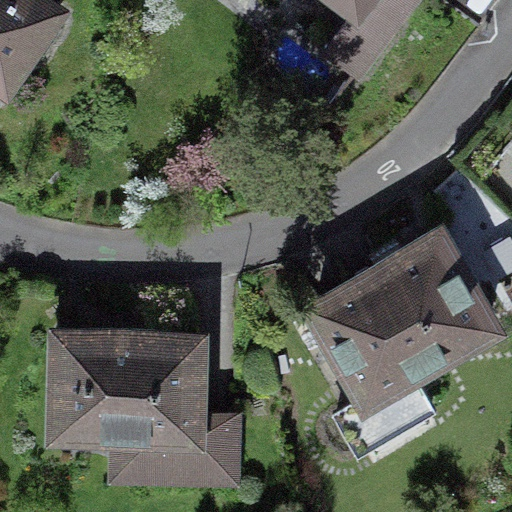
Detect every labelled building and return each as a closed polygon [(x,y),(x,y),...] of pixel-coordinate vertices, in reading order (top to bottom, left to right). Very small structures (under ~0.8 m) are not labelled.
[(0,0),(0,83),(5,87),(59,8),(46,0),(0,0)] [(358,81),(420,0),(407,0),(394,18),(370,0),(359,0),(356,5),(319,52),(358,81)] [(348,0),(356,5),(359,0),(370,0),(394,18),(407,0),(348,0)] [(376,265),(315,301),(367,391),(337,408),(359,447),(432,405),(410,366),(490,320),(438,230),(376,265)] [(128,330),(59,328),(56,428),(145,430),(143,474),(233,476),(235,413),(195,412),(197,332),(128,330)]
